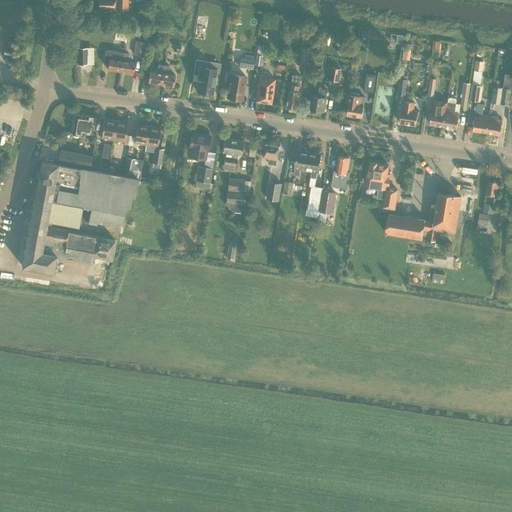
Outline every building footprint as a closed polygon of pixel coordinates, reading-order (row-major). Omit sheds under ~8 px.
[(98,0),(98,8),(116,9),(131,9),(131,2),(128,2),(127,0),(98,0)] [(197,16),(194,40),(204,42),(208,18),(197,16)] [(115,32),(114,39),(124,40),(125,33),(115,32)] [(134,55),(144,56),(146,42),(136,40),(134,55)] [(263,46),(258,45),(255,65),(260,66),(263,46)] [(87,47),(78,47),(78,64),(88,63),(87,47)] [(341,47),(337,50),(341,56),(346,53),(341,47)] [(107,50),(106,52),(104,61),(105,63),(108,63),(107,69),(120,71),(123,53),(107,50)] [(125,59),(128,58),(129,54),(123,53),(120,71),(133,73),(134,63),(124,61),(125,59)] [(239,67),(254,70),(256,58),(254,58),(255,55),(248,54),(248,57),(241,56),(239,67)] [(475,71),(483,72),(485,61),(477,60),(475,71)] [(198,83),(196,91),(204,92),(204,93),(210,94),(210,93),(212,93),(216,72),(218,72),(220,63),(209,61),(208,67),(200,66),(199,74),(198,74),(196,82),(198,83)] [(303,76),(309,77),(312,64),(305,63),(303,76)] [(160,84),(163,65),(158,64),(157,69),(160,71),(159,73),(149,71),(148,82),(160,84)] [(169,66),(163,65),(160,84),(173,86),(175,75),(165,74),(165,72),(168,70),(169,66)] [(331,66),(329,79),(339,81),(342,68),(331,66)] [(320,72),(318,79),(326,81),(327,74),(320,72)] [(364,91),(374,93),(377,74),(367,73),(364,91)] [(492,103),(509,105),(511,89),(510,89),(511,74),(505,73),(503,88),(494,87),(492,103)] [(245,76),(231,74),(227,97),(242,100),(245,76)] [(294,74),(292,86),(291,85),(290,91),(289,91),(287,107),(297,108),(299,92),(300,86),(301,86),(302,76),(294,74)] [(398,94),(406,95),(409,76),(400,74),(398,94)] [(256,101),(270,103),(274,80),(259,78),(256,101)] [(427,96),(434,97),(437,79),(430,78),(427,96)] [(447,101),(446,109),(443,126),(457,128),(459,113),(466,114),(471,83),(464,82),(461,104),(457,103),(457,99),(456,98),(451,97),(449,98),(448,101),(447,101)] [(470,100),(481,102),(484,85),(473,83),(470,100)] [(320,87),(318,96),(311,95),(309,110),(324,112),(326,98),(327,90),(322,89),(322,87),(320,87)] [(351,92),(351,95),(347,95),(346,104),(348,104),(347,115),(362,117),(363,105),(361,105),(362,97),(359,96),(360,94),(351,92)] [(432,109),(430,124),(443,126),(446,109),(447,101),(434,99),(433,109),(432,109)] [(400,123),(416,126),(418,111),(414,110),(415,103),(405,101),(403,110),(402,109),(400,123)] [(85,116),(75,114),(71,135),(83,137),(84,134),(92,135),(95,117),(93,117),(92,115),(89,115),(87,116),(85,116)] [(486,133),(489,116),(480,114),(479,116),(475,115),(473,131),(486,133)] [(489,116),(486,133),(500,135),(502,120),(498,119),(498,117),(489,116)] [(115,121),(104,119),(101,138),(113,140),(115,121)] [(129,145),(130,135),(125,135),(127,122),(115,121),(113,140),(124,141),(124,144),(129,145)] [(135,136),(130,135),(129,145),(134,146),(134,143),(146,145),(149,126),(137,124),(135,136)] [(149,126),(146,145),(157,147),(160,128),(149,126)] [(188,148),(189,148),(188,157),(207,159),(208,151),(207,151),(210,136),(191,133),(188,148)] [(243,141),(224,138),(222,152),(226,153),(224,165),(235,167),(237,155),(241,155),(243,141)] [(108,158),(110,145),(104,144),(102,157),(108,158)] [(277,160),(279,147),(266,145),(263,157),(269,158),(268,163),(276,165),(277,160)] [(153,163),(162,165),(165,149),(156,147),(153,163)] [(88,168),(91,156),(61,150),(58,162),(88,168)] [(306,171),(309,152),(297,150),(294,169),(295,169),(294,175),(299,175),(300,170),(306,171)] [(309,152),(306,171),(312,172),(311,177),(316,178),(317,173),(320,154),(309,152)] [(334,171),(332,186),(347,188),(349,172),(347,172),(349,158),(339,156),(336,172),(334,171)] [(135,178),(140,179),(144,160),(128,157),(125,173),(135,175),(135,178)] [(41,161),(22,266),(52,272),(55,256),(55,255),(40,252),(44,227),(46,228),(47,221),(78,227),(79,220),(121,226),(123,211),(128,212),(131,197),(134,197),(137,179),(41,161)] [(379,163),(370,162),(368,175),(367,175),(365,185),(376,187),(378,190),(377,198),(384,199),(382,208),(395,210),(399,189),(388,187),(388,186),(389,186),(391,178),(390,178),(391,174),(388,174),(390,166),(379,164),(379,163)] [(153,166),(147,169),(149,175),(156,171),(153,166)] [(210,189),(211,183),(214,169),(197,167),(195,181),(196,181),(195,186),(210,189)] [(464,185),(474,186),(475,170),(464,170),(464,185)] [(241,212),(244,206),(245,192),(248,193),(249,181),(229,179),(226,204),(228,208),(234,211),(241,212)] [(267,199),(280,201),(283,184),(270,181),(267,199)] [(284,194),(292,195),(294,182),(286,181),(284,194)] [(499,183),(488,181),(483,211),(494,213),(499,183)] [(320,199),(323,186),(310,183),(307,196),(320,199)] [(335,193),(322,190),(319,210),(332,212),(335,193)] [(438,229),(437,232),(440,233),(441,230),(455,232),(460,197),(438,193),(434,223),(438,223),(437,229),(438,229)] [(438,223),(434,223),(425,221),(425,219),(388,213),(385,233),(422,239),(423,230),(428,231),(427,240),(436,241),(437,232),(438,229),(437,229),(438,223)] [(478,225),(488,227),(490,214),(480,213),(478,225)] [(67,232),(46,228),(44,227),(40,252),(55,255),(55,256),(89,263),(91,256),(110,259),(114,239),(67,232)] [(435,246),(453,249),(454,243),(436,240),(435,246)] [(227,258),(234,260),(236,246),(229,245),(227,258)] [(434,273),(433,282),(445,284),(446,274),(434,273)]
